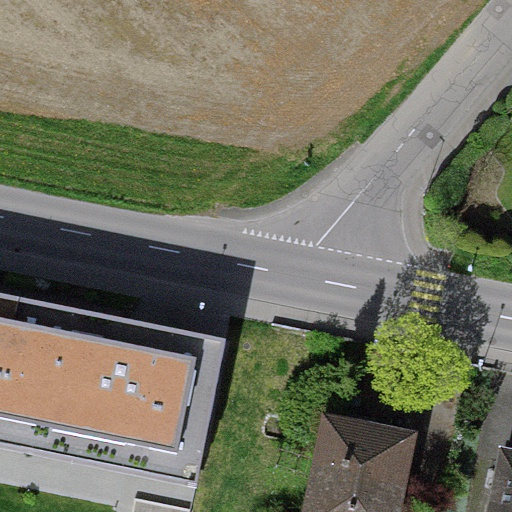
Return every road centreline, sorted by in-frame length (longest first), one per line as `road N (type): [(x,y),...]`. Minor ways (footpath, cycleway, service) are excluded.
road 1 (residential): [(294,275),(511,16)]
road 2 (secondary): [(294,275),(0,216)]
road 3 (secondary): [(511,318),(294,275)]
